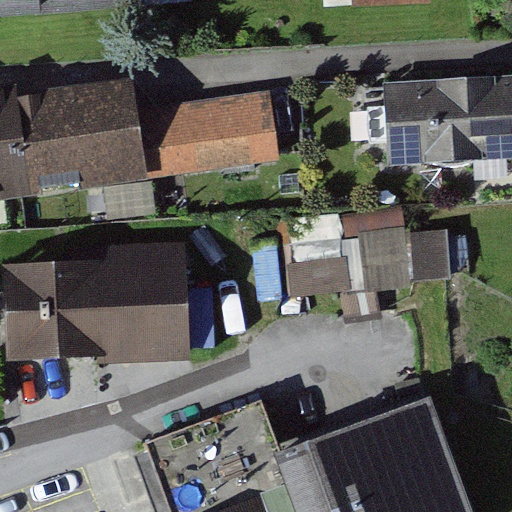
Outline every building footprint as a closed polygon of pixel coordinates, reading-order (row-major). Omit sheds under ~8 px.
[(0,0),(0,19),(202,2),(201,0),(0,0)] [(358,0),(359,8),(439,4),(438,0),(358,0)] [(145,76),(0,89),(0,207),(293,182),(286,96),(148,108),(145,76)] [(511,77),(389,85),(394,167),(511,160),(511,77)] [(410,207),(292,220),(300,296),(351,291),(354,321),(388,318),(385,290),(461,282),(456,231),(413,236),(410,207)] [(83,270),(9,272),(12,361),(194,355),(191,242),(83,245),(83,270)] [(261,407),(138,460),(160,511),(477,511),(433,408),(288,470),(261,407)]
